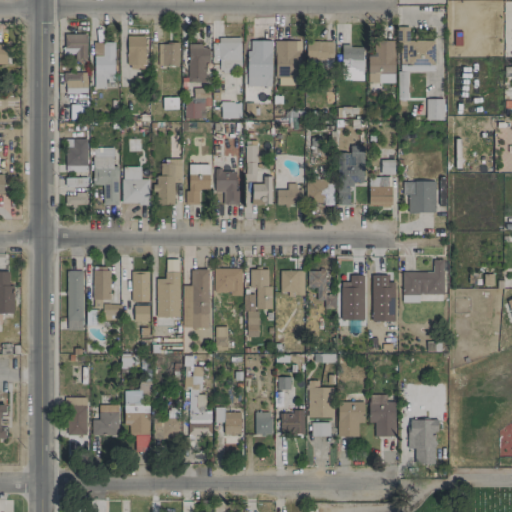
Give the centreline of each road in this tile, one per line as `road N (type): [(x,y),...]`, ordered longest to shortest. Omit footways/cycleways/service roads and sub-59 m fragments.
road 1 (residential): [(41,0),(37,511)]
road 2 (residential): [(0,486),(393,484)]
road 3 (residential): [(0,9),(390,6)]
road 4 (residential): [(0,239),(376,236)]
